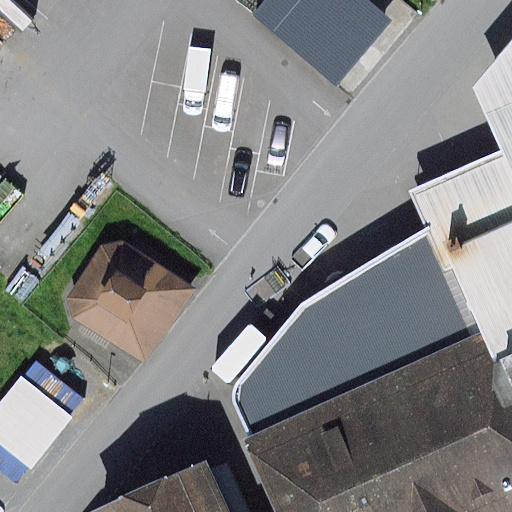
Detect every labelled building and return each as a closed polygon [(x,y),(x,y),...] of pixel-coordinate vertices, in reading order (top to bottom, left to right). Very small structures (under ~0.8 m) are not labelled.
[(367,0),(269,0),(257,14),(338,83),(392,21),(367,0)] [(434,224),(511,400),(511,45),(474,88),(503,154),(420,191),(434,224)] [(28,291),(92,228),(67,204),(4,266),(28,291)] [(243,383),(241,410),(285,511),(511,511),(511,400),(434,224),(302,309),(243,383)] [(198,291),(110,236),(71,302),(72,320),(146,363),(198,291)] [(40,341),(0,406),(0,451),(36,473),(96,375),(40,341)] [(230,511),(207,461),(94,511),(230,511)]
